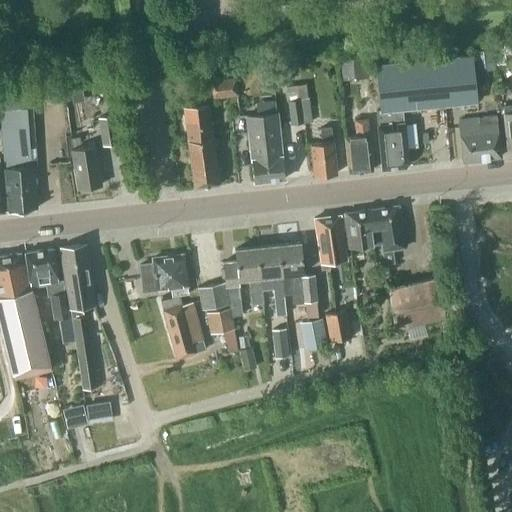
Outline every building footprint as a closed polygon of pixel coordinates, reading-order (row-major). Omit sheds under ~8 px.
[(475,71),(492,69),(489,50),(472,53),(475,71)] [(397,64),(381,65),(375,66),(379,110),(376,111),(381,169),(404,168),(407,164),(403,123),(402,109),(458,103),(476,101),(472,56),(397,64)] [(365,59),(340,60),(341,80),(366,78),(365,59)] [(238,95),(236,78),(209,82),(212,99),(238,95)] [(307,97),(305,83),(285,85),(290,124),(312,122),(308,96),(307,97)] [(193,186),(219,184),(207,104),(182,107),(187,141),(193,186)] [(507,148),(511,147),(511,104),(502,105),(507,148)] [(7,212),(36,208),(33,165),(30,165),(26,108),(0,109),(0,119),(1,126),(1,130),(2,143),(0,143),(0,160),(3,160),(4,169),(7,212)] [(253,182),(284,179),(281,154),(277,112),(246,115),(251,159),(250,159),(253,182)] [(113,114),(97,116),(102,146),(118,144),(113,114)] [(488,158),(500,156),(495,116),(458,120),(462,161),(480,159),(488,159),(488,158)] [(345,137),(347,172),(372,170),(368,119),(355,120),(356,136),(345,137)] [(313,176),(336,173),(332,141),(330,126),(319,128),(321,142),(309,143),(313,176)] [(77,188),(101,185),(95,146),(71,150),(77,188)] [(392,249),(405,247),(398,205),(344,213),(349,246),(349,248),(382,242),(385,264),(395,263),(392,249)] [(345,246),(349,246),(344,213),(314,218),(321,270),(329,269),(329,262),(347,260),(345,246)] [(283,295),(283,294),(292,294),(293,303),(306,302),(307,317),(317,316),(313,274),(302,275),(302,272),(303,272),(300,242),(278,244),(281,274),(281,275),(282,283),(283,295)] [(65,282),(89,278),(84,244),(60,247),(65,282)] [(286,314),(283,294),(283,295),(282,283),(281,275),(281,274),(278,244),(256,246),(259,277),(260,277),(261,289),(273,288),(275,315),(286,314)] [(261,289),(260,277),(259,277),(256,246),(234,249),(236,260),(223,262),(227,296),(231,316),(243,315),(238,279),(249,278),(252,303),(262,302),(261,289)] [(52,248),(24,252),(27,276),(28,276),(29,286),(45,284),(47,296),(49,296),(53,317),(67,315),(62,281),(57,282),(52,248)] [(0,324),(14,380),(50,370),(30,289),(28,290),(20,253),(0,255),(0,324)] [(139,264),(142,283),(143,291),(170,287),(171,296),(189,293),(181,254),(152,258),(153,263),(139,264)] [(394,328),(444,316),(439,276),(388,289),(394,328)] [(89,278),(65,282),(70,316),(77,357),(81,389),(97,387),(93,355),(87,314),(82,314),(81,306),(93,304),(89,278)] [(201,309),(228,304),(224,282),(197,287),(201,309)] [(199,341),(203,340),(191,302),(182,304),(181,304),(179,296),(160,301),(176,358),(202,350),(199,341)] [(210,333),(233,328),(229,307),(206,312),(210,333)] [(351,337),(346,309),(323,314),(329,342),(351,337)] [(327,346),(322,318),(298,322),(304,351),(327,346)] [(71,327),(60,329),(63,343),(73,341),(71,327)] [(288,356),(285,328),(272,329),(275,357),(288,356)] [(256,367),(251,347),(238,350),(242,370),(256,367)] [(6,419),(0,420),(0,434),(10,432),(6,419)]
